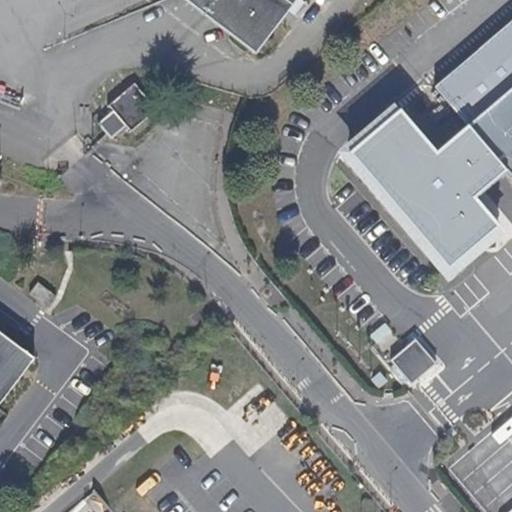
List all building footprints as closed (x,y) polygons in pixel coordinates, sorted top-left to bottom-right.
[(257,47),(293,0),(198,0),(201,10),(208,7),(213,10),(219,9),(224,27),(229,25),(257,47)] [(511,23),(433,88),(469,131),(437,157),(476,203),(507,177),(511,183),(511,23)] [(131,133),(159,109),(137,81),(108,105),(113,112),(99,123),(112,140),(128,129),(131,133)] [(476,203),(437,157),(402,114),(351,155),(448,272),(499,231),(476,203)] [(60,294),(42,280),(35,293),(51,305),(60,294)] [(0,402),(36,356),(0,327),(0,402)] [(410,389),(434,368),(414,344),(389,364),(410,389)] [(117,511),(95,486),(84,495),(98,511),(117,511)]
